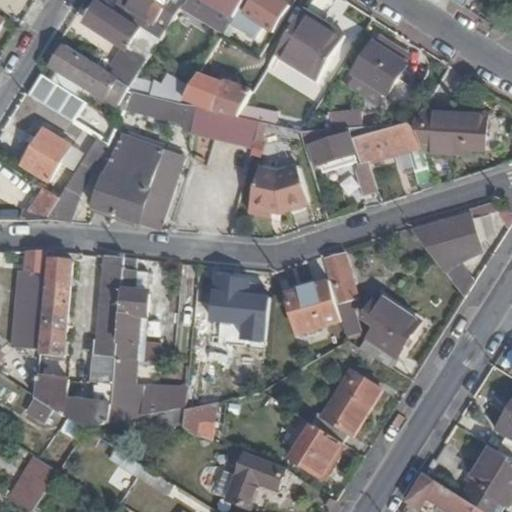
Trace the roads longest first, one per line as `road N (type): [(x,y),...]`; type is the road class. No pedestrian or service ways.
road 1 (residential): [(511,180),(272,260),(58,235),(0,236)]
road 2 (residential): [(511,286),(368,511)]
road 3 (residential): [(395,0),(511,73)]
road 4 (residential): [(64,0),(0,103)]
